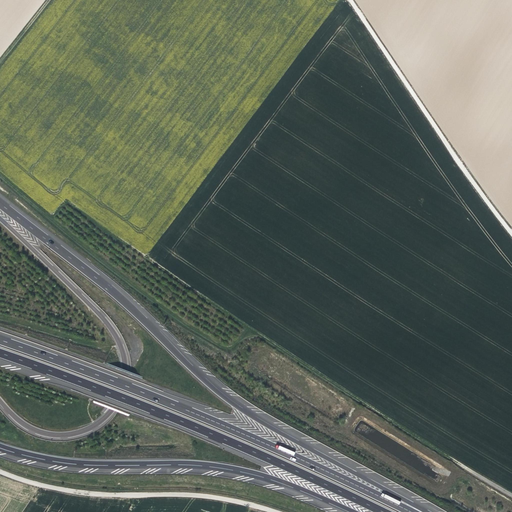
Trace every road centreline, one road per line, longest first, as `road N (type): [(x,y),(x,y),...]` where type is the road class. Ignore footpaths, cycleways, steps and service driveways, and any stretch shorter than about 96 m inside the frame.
road 1 (motorway): [(426,511),(219,392),(109,288),(0,202)]
road 2 (motorway): [(410,511),(219,423),(0,339)]
road 3 (motorway): [(0,353),(219,437),(382,511)]
road 4 (motorway): [(0,400),(30,429),(70,435),(109,414),(126,365),(109,325),(0,218)]
road 5 (motorway): [(0,445),(65,461),(236,468),(353,511)]
road 6 (track): [(511,229),(347,0)]
road 7 (track): [(276,511),(220,498),(53,487),(0,470)]
